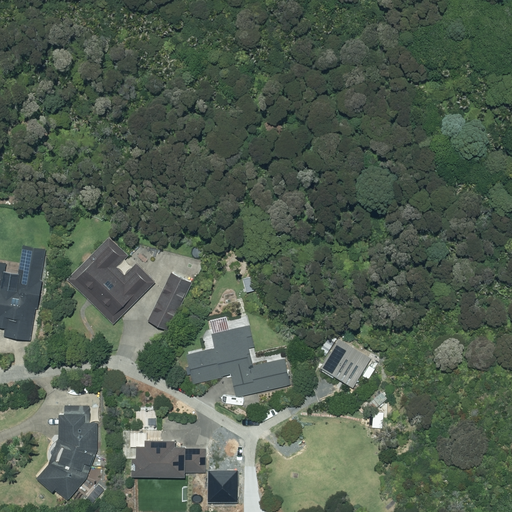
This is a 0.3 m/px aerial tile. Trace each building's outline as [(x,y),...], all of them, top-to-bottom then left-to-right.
[(65,281),(113,325),(155,283),(135,264),(124,276),(116,269),(128,257),(108,238),(65,281)] [(3,337),(31,342),(35,309),(38,310),(43,282),(40,281),(45,250),(21,247),(17,274),(3,272),(4,264),(0,263),(0,331),(4,332),(3,337)] [(147,322),(168,332),(192,284),(170,273),(147,322)] [(230,375),(235,397),(290,385),(285,360),(252,367),(248,349),(253,348),(248,327),(210,335),(213,349),(185,355),(192,386),(221,379),(220,377),(230,375)] [(372,356),(339,336),(321,366),(354,386),(372,356)] [(393,402),(370,402),(370,431),(393,431),(393,402)] [(51,486),(63,498),(84,479),(95,450),(94,420),(88,420),(87,404),(60,405),(60,411),(54,411),(54,436),(52,440),(50,443),(47,447),(46,451),(46,456),(46,460),(32,475),(48,490),(51,486)] [(170,444),(170,439),(140,438),(139,445),(131,444),(131,456),(127,456),(126,474),(181,476),(181,472),(204,472),(204,447),(182,447),(182,445),(170,444)]
